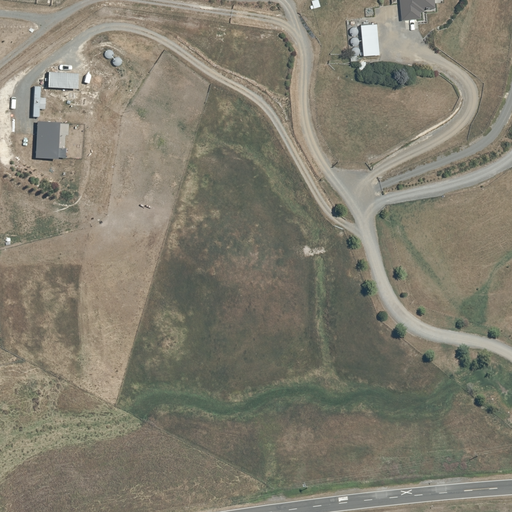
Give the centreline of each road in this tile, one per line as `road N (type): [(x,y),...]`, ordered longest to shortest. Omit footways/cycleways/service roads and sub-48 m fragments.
road 1 (residential): [(357,190),(380,277),(403,317),(511,354)]
road 2 (unclassified): [(511,486),(273,511)]
